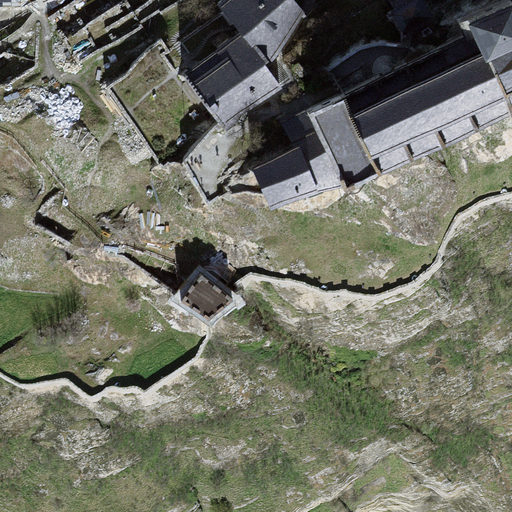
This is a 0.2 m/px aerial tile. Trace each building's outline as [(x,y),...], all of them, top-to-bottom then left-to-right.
[(304,12),(293,0),(223,0),(219,4),(239,32),(265,65),(268,61),(270,63),(277,56),(304,12)] [(423,0),(414,0),(392,12),(404,33),(433,18),(423,0)] [(511,131),(511,4),(467,22),(474,40),(307,111),(344,186),(346,190),(504,118),(511,132),(511,131)] [(221,123),(223,127),(282,88),(265,65),(239,32),(185,72),(221,123)] [(319,193),(344,186),(307,111),(283,121),(297,148),(319,193)] [(297,148),(254,168),(270,208),(319,193),(297,148)] [(243,302),(264,351),(372,305),(376,313),(509,257),(511,264),(511,156),(510,153),(280,249),(293,280),(243,302)] [(203,276),(184,299),(211,321),(232,300),(203,276)] [(200,398),(178,415),(197,441),(219,425),(200,398)]
